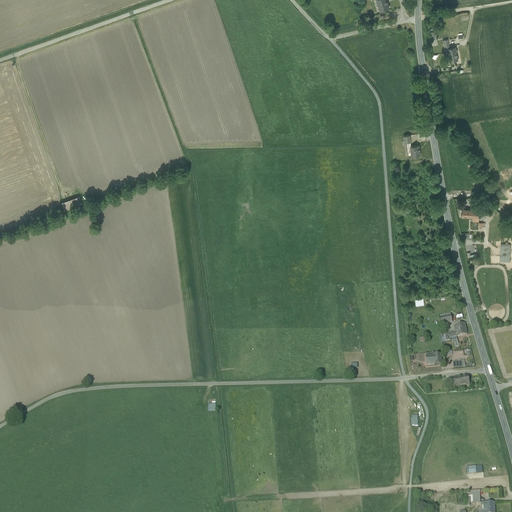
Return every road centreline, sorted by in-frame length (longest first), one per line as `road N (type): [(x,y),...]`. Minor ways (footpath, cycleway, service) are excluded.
road 1 (track): [(323,34),(378,107),(398,356),(425,413),(410,460),(407,511)]
road 2 (track): [(489,370),(99,387),(53,397),(0,429)]
road 3 (secondary): [(495,391),(444,197),(418,0)]
road 4 (track): [(0,60),(171,0)]
road 5 (track): [(13,56),(67,200)]
road 6 (track): [(291,0),(336,37),(417,17)]
